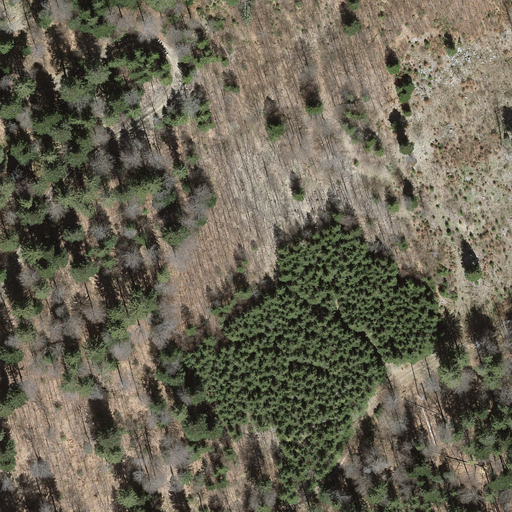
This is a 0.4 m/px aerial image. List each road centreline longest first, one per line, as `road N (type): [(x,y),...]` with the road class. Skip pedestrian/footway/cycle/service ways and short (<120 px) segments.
road 1 (track): [(0,296),(60,182),(170,97),(179,74),(167,46),(139,37),(45,91),(0,98)]
road 2 (track): [(284,511),(320,490),(402,376),(511,320)]
